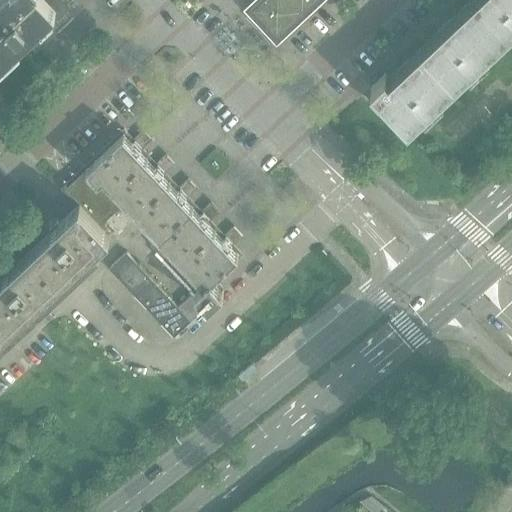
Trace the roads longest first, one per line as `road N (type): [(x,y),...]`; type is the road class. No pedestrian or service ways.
road 1 (secondary): [(417,267),(116,511)]
road 2 (secondary): [(195,511),(455,298)]
road 3 (residential): [(0,178),(170,20)]
road 4 (residential): [(417,267),(265,117)]
road 5 (residential): [(265,117),(386,0)]
road 6 (residential): [(265,117),(170,20)]
road 7 (secondary): [(511,186),(417,267)]
